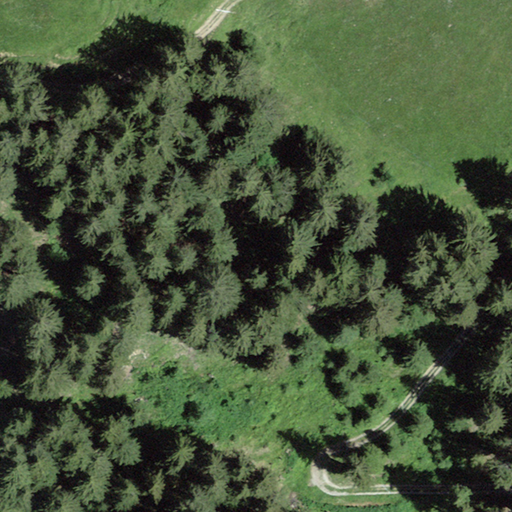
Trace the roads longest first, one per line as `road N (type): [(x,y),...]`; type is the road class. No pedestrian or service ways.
road 1 (track): [(511,278),(392,419),(325,453),(318,469),(325,485),(346,492),(511,486)]
road 2 (track): [(0,74),(100,85),(194,40),(233,0)]
